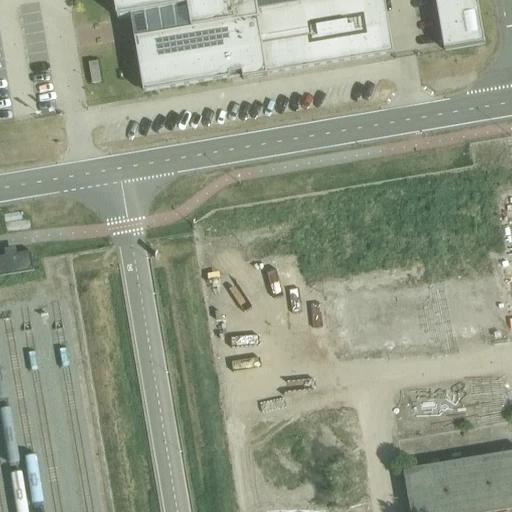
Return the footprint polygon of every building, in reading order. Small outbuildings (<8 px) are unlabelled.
[(113,0),(117,21),(131,19),(135,41),(144,92),(145,95),(243,79),(244,82),(267,78),(267,77),(390,56),(394,55),(384,0),(113,0)] [(477,0),(435,0),(444,52),(485,46),(477,0)] [(92,86),(102,84),(98,63),(89,65),(92,86)] [(319,278),(425,264),(428,281),(333,294),(341,354),(502,333),(481,179),(309,203),(319,278)] [(0,279),(35,274),(32,254),(0,259),(0,279)] [(511,455),(407,473),(412,511),(499,511),(511,510),(511,455)]
